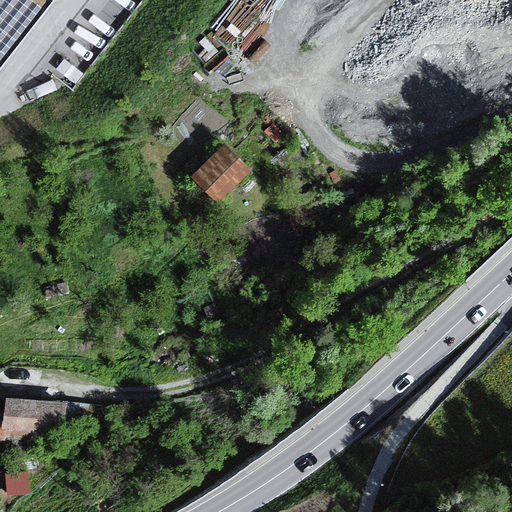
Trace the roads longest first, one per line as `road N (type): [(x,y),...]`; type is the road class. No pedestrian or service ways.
road 1 (secondary): [(218,511),(347,423),(510,275)]
road 2 (residential): [(511,312),(400,431),(364,511)]
road 3 (track): [(212,97),(301,98),(398,0)]
